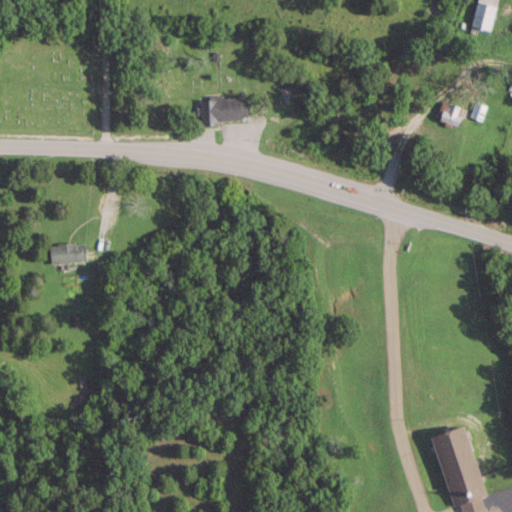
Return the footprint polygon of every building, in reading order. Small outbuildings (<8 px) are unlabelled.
[(488,29),(496,0),(475,0),(469,23),(488,29)] [(198,97),(199,120),(246,119),(246,95),(198,97)] [(455,125),(462,106),(441,99),(435,117),(455,125)] [(48,260),(84,260),(84,241),(48,241),(48,260)] [(450,505),(459,503),(461,511),(468,511),(482,508),(479,495),(483,494),(465,425),(431,434),(450,505)]
